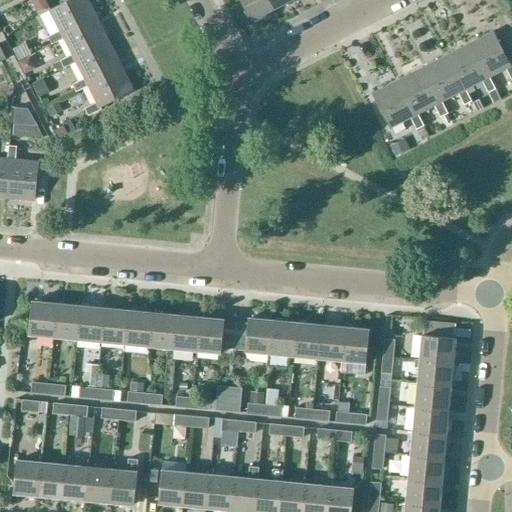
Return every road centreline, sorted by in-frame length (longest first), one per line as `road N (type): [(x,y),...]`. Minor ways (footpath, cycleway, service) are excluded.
road 1 (residential): [(497,298),(220,271)]
road 2 (residential): [(220,271),(0,249)]
road 3 (residential): [(220,271),(239,77)]
road 4 (residential): [(484,471),(497,298)]
road 5 (residential): [(239,77),(391,0)]
